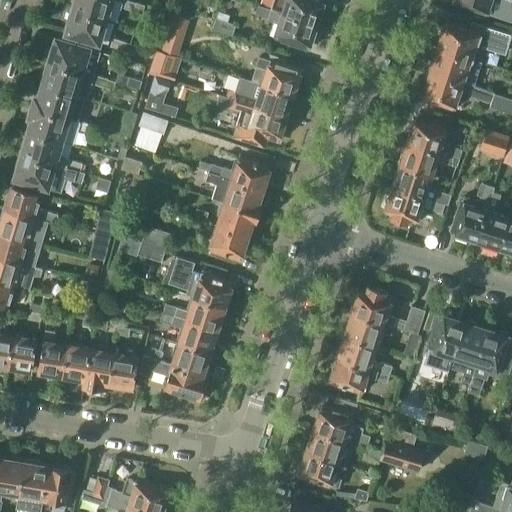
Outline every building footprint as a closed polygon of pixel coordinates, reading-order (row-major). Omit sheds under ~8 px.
[(75,0),(73,9),(106,18),(117,21),(121,7),(142,13),(145,4),(130,0),(75,0)] [(324,0),(273,0),(270,8),(317,23),(324,0)] [(511,0),(455,0),(473,5),(472,7),(484,11),(511,19),(511,0)] [(317,23),(270,8),(258,4),(255,12),(268,17),(268,19),(279,23),(274,40),(308,50),(309,47),(310,47),(317,23)] [(73,9),(66,33),(99,42),(106,18),(73,9)] [(190,18),(171,12),(159,48),(178,54),(190,18)] [(216,17),(212,28),(233,34),(236,23),(216,17)] [(441,33),(436,47),(476,59),(480,46),(506,54),(511,34),(511,33),(472,20),(468,30),(466,29),(467,27),(458,24),(457,27),(448,24),(448,23),(447,22),(443,34),(441,33)] [(125,50),(127,41),(113,37),(110,46),(125,50)] [(49,62),(94,75),(101,51),(89,48),(56,38),(49,62)] [(434,61),(431,71),(473,84),(481,62),(475,60),(476,59),(436,47),(432,60),(434,61)] [(157,49),(150,73),(154,74),(162,76),(170,79),(178,55),(169,53),(168,52),(158,49),(157,49)] [(251,80),(264,84),(264,82),(295,92),(302,70),(285,65),(287,59),(270,53),(269,59),(259,55),(251,80)] [(94,75),(49,62),(43,84),(75,94),(85,97),(87,97),(92,83),(106,87),(108,79),(94,75)] [(426,80),(422,92),(424,93),(423,95),(439,100),(438,102),(450,107),(451,104),(454,105),(459,90),(490,101),(491,100),(492,96),(494,91),(473,84),(431,71),(428,80),(426,80)] [(145,106),(144,107),(159,111),(162,102),(158,94),(166,90),(170,79),(154,74),(145,106)] [(127,85),(139,88),(142,79),(129,75),(127,85)] [(235,88),(232,97),(287,116),(295,92),(264,82),(264,84),(251,80),(239,76),(235,88)] [(85,97),(75,94),(43,84),(38,98),(35,97),(32,106),(68,117),(78,120),(85,97)] [(492,101),(490,106),(511,113),(511,98),(494,93),(493,96),(492,96),(491,100),(492,101)] [(228,107),(241,111),(235,130),(235,131),(235,133),(235,134),(236,136),(237,137),(238,138),(239,139),(240,140),(257,145),(259,145),(261,145),(262,145),(264,144),(265,143),(266,141),(267,140),(268,136),(279,140),(287,116),(232,97),(220,94),(217,103),(229,106),(228,107)] [(29,129),(61,139),(61,140),(74,144),(79,129),(92,133),(94,125),(78,120),(68,117),(32,106),(29,116),(33,117),(29,129)] [(145,113),(141,124),(163,132),(167,120),(161,118),(145,112),(145,113)] [(411,132),(408,141),(439,151),(447,154),(447,153),(450,145),(442,142),(447,127),(417,118),(417,117),(416,117),(415,119),(413,119),(409,131),(411,132)] [(121,122),(118,132),(131,135),(133,126),(121,122)] [(503,156),(503,155),(509,136),(510,135),(486,128),(486,130),(479,148),(503,156)] [(84,172),(84,171),(86,165),(83,164),(83,163),(57,154),(61,140),(61,139),(29,129),(22,153),(84,172)] [(403,149),(399,161),(402,162),(401,163),(432,173),(439,151),(408,141),(406,149),(403,149)] [(450,145),(447,153),(460,157),(462,149),(450,145)] [(121,146),(118,157),(124,159),(127,148),(121,146)] [(88,173),(84,171),(84,172),(22,153),(15,177),(47,187),(52,172),(78,180),(78,179),(86,181),(88,173)] [(447,154),(445,161),(457,165),(460,157),(447,153),(447,154)] [(125,155),(121,168),(139,174),(143,161),(125,155)] [(201,160),(198,167),(264,188),(271,167),(241,157),(237,169),(223,165),(222,166),(211,162),(211,163),(201,160)] [(397,177),(394,187),(445,203),(448,204),(451,194),(428,187),(432,173),(401,163),(401,165),(398,164),(394,177),(397,177)] [(212,198),(226,202),(261,213),(265,201),(260,200),(264,188),(198,167),(198,168),(209,171),(206,180),(217,183),(212,198)] [(469,237),(477,240),(493,192),(494,188),(481,183),(477,194),(481,195),(479,199),(465,195),(453,233),(456,234),(455,237),(467,241),(469,237)] [(13,184),(6,207),(49,220),(56,222),(59,213),(38,207),(42,193),(13,184)] [(389,194),(385,207),(387,208),(386,211),(387,212),(387,211),(394,213),(392,218),(411,225),(413,219),(417,220),(422,205),(442,212),(445,203),(394,187),(391,195),(389,194)] [(501,194),(493,192),(477,240),(484,242),(483,246),(498,251),(510,217),(495,212),(501,194)] [(218,225),(249,235),(253,224),(257,225),(261,213),(226,202),(218,225)] [(6,207),(0,227),(0,230),(28,239),(42,243),(49,220),(6,207)] [(194,216),(206,220),(209,211),(197,207),(194,216)] [(101,216),(98,232),(111,235),(114,220),(113,219),(115,211),(105,209),(104,217),(101,216)] [(511,217),(510,217),(498,251),(511,255),(511,217)] [(147,224),(142,239),(166,247),(171,233),(147,224)] [(241,258),(249,235),(218,225),(211,248),(241,258)] [(42,243),(28,239),(0,230),(0,253),(35,265),(42,243)] [(161,261),(166,247),(142,239),(137,253),(161,261)] [(92,244),(89,256),(105,259),(108,247),(92,244)] [(41,275),(43,268),(35,265),(0,253),(0,280),(14,285),(30,289),(34,275),(41,275)] [(186,293),(194,296),(226,306),(233,282),(194,270),(193,271),(192,271),(195,262),(178,257),(169,283),(188,289),(186,293)] [(89,263),(87,272),(96,274),(98,266),(89,263)] [(100,297),(101,294),(104,281),(88,277),(82,299),(92,301),(94,296),(100,297)] [(387,288),(393,290),(396,279),(391,277),(387,288)] [(104,287),(103,293),(112,296),(114,289),(117,280),(107,278),(104,287)] [(0,305),(7,307),(14,285),(0,280),(0,305)] [(356,303),(353,312),(394,325),(397,316),(386,313),(391,299),(386,297),(388,292),(369,286),(368,291),(360,289),(360,291),(358,290),(354,303),(356,303)] [(166,303),(163,312),(218,329),(226,306),(194,296),(190,310),(166,303)] [(81,314),(94,316),(96,303),(83,301),(81,314)] [(31,302),(30,311),(42,313),(43,304),(31,302)] [(403,329),(410,331),(418,333),(425,309),(411,305),(403,329)] [(100,308),(98,318),(108,320),(110,309),(100,308)] [(40,321),(42,313),(30,311),(28,319),(40,321)] [(430,329),(435,313),(429,311),(424,327),(430,329)] [(185,327),(180,342),(211,351),(218,329),(163,312),(161,320),(185,327)] [(347,323),(345,330),(346,332),(345,335),(376,345),(380,331),(391,334),(395,326),(394,325),(353,312),(350,322),(347,323)] [(48,313),(46,322),(58,324),(60,315),(48,313)] [(446,315),(443,317),(439,316),(430,345),(427,356),(439,360),(441,364),(439,372),(447,374),(449,367),(463,321),(446,315)] [(95,326),(96,318),(84,316),(83,324),(95,326)] [(96,318),(95,326),(107,328),(108,320),(98,318),(96,318)] [(487,328),(463,321),(449,367),(464,372),(461,380),(470,383),(474,369),(487,328)] [(118,325),(117,334),(129,336),(131,327),(118,325)] [(62,375),(67,344),(54,341),(55,330),(45,328),(37,370),(62,375)] [(487,328),(474,369),(493,376),(491,381),(493,382),(487,399),(498,403),(511,360),(511,343),(509,343),(510,339),(507,338),(505,334),(487,328)] [(0,363),(8,365),(13,334),(0,331),(0,363)] [(419,334),(418,333),(410,331),(403,353),(412,356),(419,334)] [(13,334),(8,365),(33,369),(38,338),(13,334)] [(341,348),(338,357),(369,367),(372,358),(376,345),(345,335),(345,337),(342,338),(340,345),(341,348)] [(174,364),(204,373),(211,351),(180,342),(176,355),(174,364)] [(91,348),(67,344),(62,375),(83,378),(85,379),(91,348)] [(152,347),(149,356),(161,360),(164,351),(152,347)] [(111,391),(112,383),(109,383),(115,352),(91,348),(85,379),(83,378),(81,385),(111,391)] [(140,356),(115,352),(109,383),(112,383),(134,387),(140,356)] [(161,360),(149,356),(143,354),(140,372),(151,375),(152,369),(170,375),(166,388),(201,399),(209,374),(204,373),(174,364),(161,360)] [(332,368),(330,375),(331,378),(331,381),(361,390),(366,376),(387,383),(390,374),(378,370),(369,367),(338,357),(335,367),(332,368)] [(381,361),(378,370),(390,374),(393,365),(382,362),(381,361)] [(322,405),(315,429),(345,439),(345,438),(354,441),(367,445),(371,435),(362,433),(364,427),(351,423),(357,404),(333,397),(330,407),(322,405)] [(401,400),(397,415),(423,423),(428,409),(401,400)] [(391,425),(395,415),(375,409),(372,420),(390,426),(391,427),(391,425)] [(442,409),(437,428),(454,433),(459,414),(442,409)] [(391,425),(391,427),(390,426),(380,459),(419,471),(425,449),(413,445),(416,433),(391,425)] [(479,425),(479,427),(475,439),(488,444),(491,434),(492,429),(479,425)] [(345,439),(315,429),(307,451),(338,461),(346,464),(354,441),(345,438),(345,439)] [(368,456),(380,459),(382,451),(371,447),(368,456)] [(334,475),(338,461),(307,451),(300,474),(339,487),(342,477),(334,475)] [(1,457),(0,460),(0,489),(19,493),(25,459),(11,456),(10,458),(1,457)] [(19,493),(17,506),(33,509),(32,511),(41,511),(43,507),(44,497),(43,497),(49,465),(39,463),(39,461),(25,459),(19,493)] [(49,465),(43,497),(44,497),(68,501),(73,469),(71,469),(71,466),(59,464),(59,467),(49,465)] [(94,491),(93,495),(102,498),(103,495),(157,511),(162,511),(165,504),(168,505),(171,493),(169,493),(170,490),(167,489),(168,487),(162,485),(161,487),(149,483),(150,481),(141,478),(140,480),(137,480),(137,481),(128,478),(123,490),(107,485),(109,479),(99,476),(94,491)] [(494,507),(502,510),(511,511),(511,482),(511,484),(502,481),(494,507)] [(367,499),(370,491),(358,488),(356,492),(339,486),(336,495),(367,499)] [(85,488),(81,498),(91,501),(93,495),(94,491),(85,488)] [(102,498),(100,504),(113,508),(113,507),(117,509),(116,511),(157,511),(103,495),(102,498)] [(289,501),(285,511),(323,511),(324,510),(292,500),(291,502),(289,501)]
